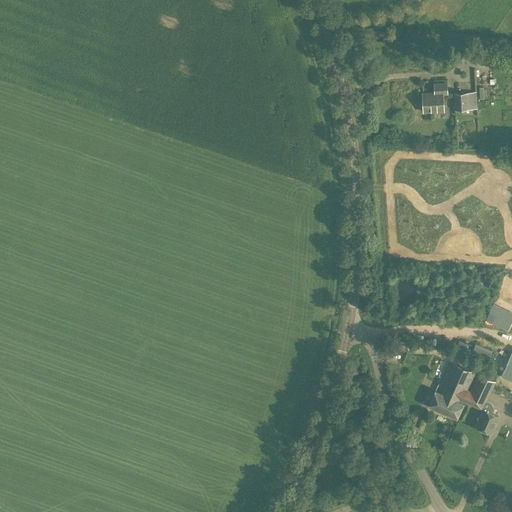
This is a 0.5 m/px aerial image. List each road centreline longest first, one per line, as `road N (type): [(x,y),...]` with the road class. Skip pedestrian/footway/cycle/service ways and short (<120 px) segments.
road 1 (tertiary): [(346,297),(353,159),(339,61),(317,0)]
road 2 (unclassified): [(442,511),(346,297)]
road 3 (tertiary): [(271,511),(317,413),(346,297)]
